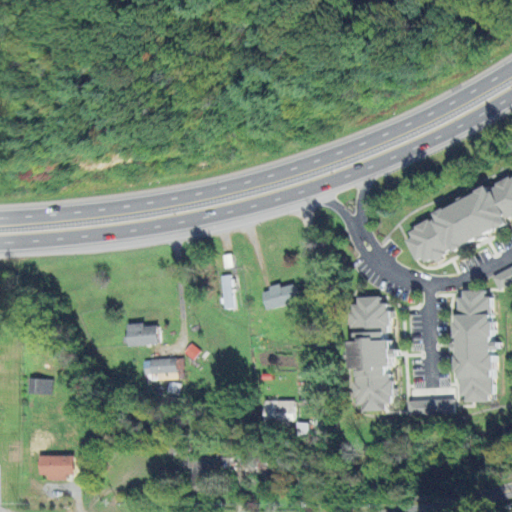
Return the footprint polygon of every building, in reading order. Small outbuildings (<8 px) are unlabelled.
[(511,221),(511,177),(486,189),(431,214),(433,219),(408,230),(412,239),(408,241),(418,264),(511,221)] [(497,287),(511,282),(511,265),(492,273),(497,287)] [(220,276),(223,310),(233,309),(230,275),(220,276)] [(261,290),(264,310),(296,304),(292,285),(279,287),(261,290)] [(489,290),(455,291),(458,403),(492,402),(489,290)] [(350,305),(351,341),(346,341),(348,368),(352,368),(354,410),(387,409),(387,396),(397,396),(396,388),(390,388),(390,369),(389,369),(389,358),(395,358),(395,348),(388,349),(387,319),(394,318),(393,310),(384,311),(383,296),(358,297),(358,304),(350,305)] [(125,325),(126,346),(156,345),(156,327),(142,327),(142,324),(125,325)] [(193,360),(200,352),(190,344),(183,353),(193,360)] [(27,394),(51,395),(51,380),(27,379),(27,394)] [(407,401),(408,416),(454,414),(453,399),(407,401)] [(294,400),(263,400),(263,422),(293,422),(294,400)] [(71,475),(72,456),(37,456),(37,476),(45,476),(45,480),(64,480),(64,475),(71,475)] [(212,456),(188,458),(190,485),(214,483),(212,456)]
